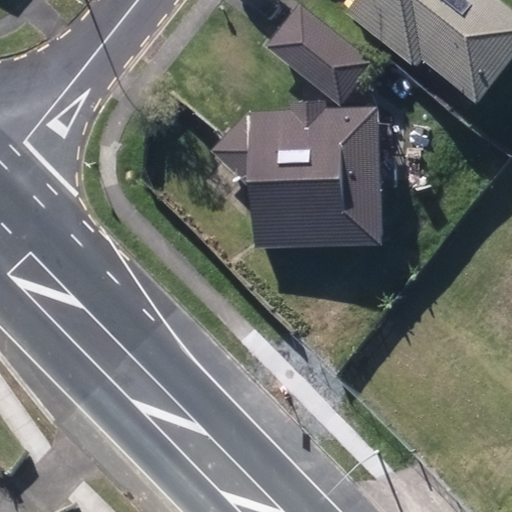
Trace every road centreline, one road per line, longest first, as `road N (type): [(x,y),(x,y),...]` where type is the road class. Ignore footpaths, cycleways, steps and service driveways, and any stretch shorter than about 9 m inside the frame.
road 1 (secondary): [(259,511),(0,248)]
road 2 (residential): [(140,0),(0,165)]
